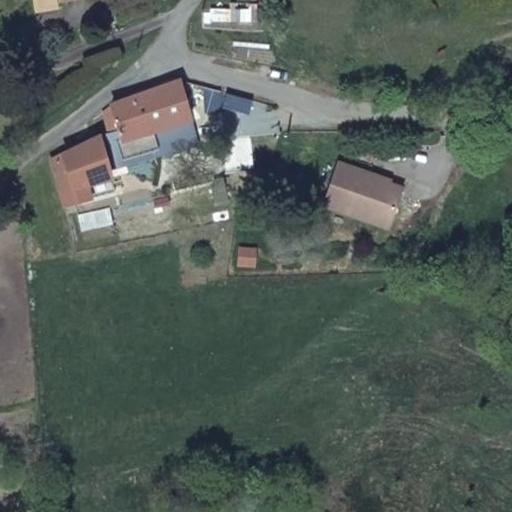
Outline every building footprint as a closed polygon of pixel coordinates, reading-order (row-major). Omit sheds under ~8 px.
[(176,84),(111,108),(117,141),(117,144),(187,124),(176,84)] [(100,143),(57,159),(66,190),(110,181),(108,172),(194,149),(187,124),(117,144),(117,141),(100,143)] [(57,159),(46,163),(54,193),(66,190),(57,159)] [(377,179),(337,167),(322,211),(388,231),(402,192),(376,184),(377,179)] [(110,181),(66,190),(70,204),(113,197),(110,181)] [(66,190),(54,193),(58,206),(70,204),(66,190)]
